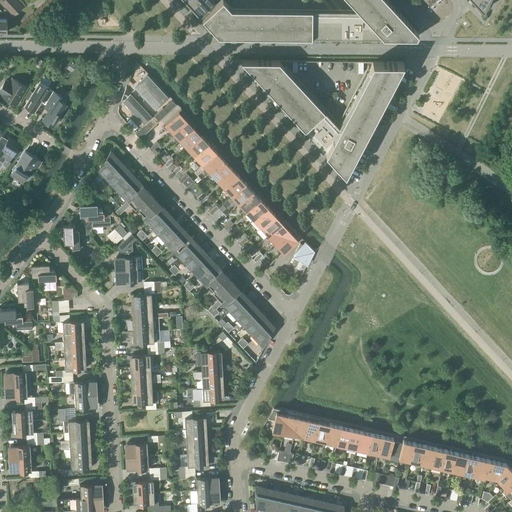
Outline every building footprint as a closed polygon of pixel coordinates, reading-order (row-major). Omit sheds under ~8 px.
[(15,0),(2,0),(0,2),(0,4),(11,17),(22,7),(15,0)] [(199,0),(192,7),(199,15),(215,0),(199,0)] [(418,33),(387,0),(354,0),(361,7),(361,8),(360,9),(358,10),(359,10),(357,12),(357,11),(356,12),(231,11),(231,9),(231,8),(223,0),(220,0),(202,18),(218,35),(416,37),(418,33)] [(475,0),(474,2),(483,11),(488,0),(475,0)] [(36,64),(42,67),(44,62),(39,59),(36,64)] [(289,60),(260,60),(241,60),(345,172),(403,62),(372,61),(368,70),(369,70),(370,71),(371,72),(370,73),(367,71),(367,72),(369,74),(363,86),(360,85),(360,86),(363,87),(356,99),(353,98),(353,99),(355,101),(349,113),(346,111),(346,112),(348,114),(346,118),(345,118),(346,119),(342,126),(339,125),(339,126),(341,127),(340,129),(339,131),(332,124),(335,121),(334,120),(331,123),(322,112),(324,110),(323,109),(321,111),(312,101),(314,99),(313,98),(311,100),(301,90),(304,88),(303,87),(301,89),(291,79),(294,77),(293,76),(290,78),(289,77),(289,74),(289,72),(289,60)] [(66,69),(71,72),(76,64),(71,61),(66,69)] [(135,86),(155,108),(167,98),(147,75),(135,86)] [(13,78),(10,83),(5,80),(0,88),(0,91),(4,94),(3,95),(16,103),(26,87),(13,78)] [(53,90),(48,87),(48,86),(40,81),(25,105),(34,110),(40,101),(44,104),(53,90)] [(43,119),(52,125),(66,103),(60,100),(62,96),(54,92),(45,106),(49,109),(43,119)] [(123,101),(144,123),(151,117),(130,95),(123,101)] [(158,121),(166,113),(169,111),(168,111),(175,104),(172,100),(163,108),(163,107),(154,116),(158,121)] [(164,124),(172,132),(189,117),(181,109),(164,124)] [(172,132),(180,141),(194,127),(196,125),(189,117),(172,132)] [(144,125),(135,133),(140,138),(149,130),(144,125)] [(180,141),(187,148),(201,135),(194,127),(180,141)] [(0,150),(8,137),(9,135),(0,129),(0,150)] [(187,148),(194,156),(209,143),(201,135),(187,148)] [(8,137),(0,150),(0,162),(6,166),(11,158),(13,160),(19,150),(15,148),(18,143),(8,137)] [(152,150),(152,151),(159,144),(157,141),(149,148),(152,151),(152,150)] [(194,156),(202,164),(216,151),(209,143),(194,156)] [(157,156),(159,159),(167,152),(164,149),(157,156)] [(37,158),(25,150),(11,173),(23,181),(28,173),(31,174),(35,168),(32,166),(37,158)] [(100,170),(106,176),(121,163),(111,151),(106,159),(105,157),(99,167),(101,169),(100,170)] [(202,164),(209,172),(223,159),(216,151),(202,164)] [(164,164),(167,167),(174,160),(171,157),(164,164)] [(209,172),(216,180),(231,167),(223,159),(209,172)] [(106,176),(113,184),(128,170),(121,163),(106,176)] [(171,172),(174,175),(181,168),(179,165),(171,172)] [(216,180),(223,188),(238,174),(231,167),(216,180)] [(113,184),(120,192),(135,178),(128,170),(113,184)] [(186,173),(179,180),(181,183),(189,176),(186,173)] [(223,188),(231,196),(245,182),(238,174),(223,188)] [(120,192),(128,199),(142,186),(135,178),(120,192)] [(90,184),(96,190),(101,186),(95,180),(90,184)] [(188,190),(189,190),(196,183),(194,181),(186,188),(188,190)] [(231,196),(238,203),(252,190),(245,182),(231,196)] [(137,209),(144,216),(158,203),(142,186),(128,199),(115,211),(119,215),(130,204),(135,210),(137,209)] [(201,189),(194,195),(196,198),(203,191),(201,189)] [(238,203),(245,211),(260,198),(252,190),(238,203)] [(105,200),(111,206),(116,202),(110,195),(105,200)] [(201,203),(204,206),(211,199),(208,196),(201,203)] [(245,211),(253,219),(267,206),(260,198),(245,211)] [(110,213),(104,213),(103,210),(102,210),(102,208),(97,208),(97,202),(79,203),(79,209),(80,215),(85,214),(86,218),(85,218),(80,223),(89,231),(92,228),(92,227),(110,226),(110,221),(110,213)] [(144,216),(152,225),(166,212),(158,203),(144,216)] [(216,205),(208,211),(211,214),(218,208),(216,205)] [(253,219),(260,227),(274,214),(267,206),(253,219)] [(152,225),(159,233),(174,219),(166,212),(152,225)] [(216,219),(218,222),(226,215),(223,213),(216,219)] [(260,227),(267,235),(282,222),(274,214),(260,227)] [(159,233),(166,241),(181,227),(174,219),(159,233)] [(267,235),(275,243),(292,228),(284,219),(282,222),(267,235)] [(231,220),(223,227),(224,228),(223,228),(226,230),(233,223),(231,220)] [(63,224),(64,242),(69,241),(70,246),(72,246),(72,247),(79,247),(79,246),(82,245),(82,235),(79,235),(78,229),(74,229),(74,223),(69,224),(68,223),(63,224)] [(77,226),(86,235),(89,231),(80,223),(77,226)] [(114,228),(118,233),(123,228),(119,224),(114,228)] [(181,227),(166,241),(174,249),(189,236),(181,227)] [(123,228),(118,233),(122,237),(127,232),(123,228)] [(233,238),(240,231),(238,228),(230,235),(233,238)] [(292,228),(275,243),(283,252),(299,236),(292,228)] [(116,247),(120,252),(132,251),(132,242),(136,238),(131,233),(116,247)] [(238,243),(240,246),(248,239),(245,236),(238,243)] [(176,252),(184,260),(199,246),(191,238),(176,252)] [(305,262),(308,263),(314,251),(306,243),(304,245),(300,243),(293,255),(305,262)] [(245,251),(248,254),(255,247),(253,244),(245,251)] [(184,260),(192,268),(206,254),(199,246),(184,260)] [(253,259),(255,262),(263,255),(260,252),(253,259)] [(192,268),(199,276),(214,262),(206,254),(192,268)] [(116,256),(117,270),(137,269),(137,268),(142,268),(141,255),(136,255),(133,255),(124,255),(124,256),(116,256)] [(263,270),(270,263),(267,260),(260,267),(263,270)] [(199,276),(207,285),(222,271),(214,262),(199,276)] [(31,264),(31,270),(32,276),(37,276),(38,280),(44,279),(44,282),(55,281),(55,279),(56,279),(56,271),(54,271),(54,269),(49,269),(49,264),(31,264)] [(137,269),(117,270),(118,282),(126,282),(126,283),(134,282),(138,281),(137,269)] [(216,309),(223,302),(238,288),(222,271),(207,285),(214,292),(213,294),(218,299),(207,309),(211,313),(216,309)] [(23,282),(22,282),(17,282),(18,300),(24,300),(24,305),(26,305),(26,306),(33,306),(33,304),(36,304),(36,293),(33,293),(32,287),(29,288),(28,282),(23,282)] [(71,299),(71,298),(70,298),(70,292),(75,292),(71,287),(63,287),(63,300),(71,299)] [(223,302),(230,310),(245,296),(238,288),(223,302)] [(131,294),(132,306),(156,305),(156,292),(144,293),(135,293),(135,294),(131,294)] [(230,310),(238,317),(252,304),(245,296),(230,310)] [(238,317),(245,325),(259,312),(252,304),(238,317)] [(132,318),(162,317),(167,316),(167,312),(157,313),(156,305),(132,306),(132,318)] [(4,322),(16,321),(16,329),(32,329),(32,320),(23,321),(22,314),(21,314),(21,311),(16,312),(16,306),(0,306),(0,318),(4,318),(4,322)] [(245,325),(252,333),(267,319),(259,312),(245,325)] [(132,318),(133,330),(153,329),(153,321),(162,321),(162,317),(132,318)] [(62,321),(63,333),(83,332),(82,319),(78,320),(78,319),(70,320),(62,321)] [(267,319),(252,333),(262,344),(266,337),(268,339),(273,328),(272,327),(273,326),(267,319)] [(159,329),(153,329),(133,330),(134,343),(138,342),(138,343),(146,342),(159,341),(159,329)] [(218,335),(223,340),(227,336),(222,331),(218,335)] [(54,341),(54,345),(84,344),(83,332),(63,333),(63,341),(54,341)] [(52,334),(45,334),(45,342),(50,342),(53,338),(52,334)] [(64,349),(64,357),(84,356),(84,344),(54,345),(55,350),(64,349)] [(197,363),(201,363),(221,362),(221,350),(216,350),(216,349),(208,350),(195,351),(195,362),(197,362),(197,363)] [(249,354),(254,359),(259,355),(254,350),(249,354)] [(130,355),(130,367),(150,366),(150,354),(142,354),(134,354),(134,355),(130,355)] [(84,356),(64,357),(65,369),(72,369),(81,369),(81,368),(85,368),(84,356)] [(192,371),(192,375),(222,374),(221,362),(201,363),(201,371),(192,371)] [(130,367),(131,379),(160,378),(160,373),(151,374),(150,366),(130,367)] [(6,372),(6,385),(30,383),(29,370),(22,371),(22,370),(14,371),(6,372)] [(202,379),(202,387),(222,386),(222,374),(192,375),(193,380),(202,379)] [(131,379),(132,391),(152,390),(151,382),(161,382),(160,378),(131,379)] [(69,394),(74,394),(94,393),(94,380),(85,380),(77,380),(77,381),(68,381),(69,394)] [(30,383),(6,385),(7,398),(15,397),(15,398),(24,397),(31,396),(30,383)] [(222,386),(202,387),(203,399),(210,399),(210,400),(219,399),(223,399),(222,386)] [(157,390),(152,390),(132,391),(132,404),(137,403),(137,404),(145,403),(158,402),(157,390)] [(94,393),(74,394),(75,407),(79,407),(87,407),(87,406),(95,406),(94,393)] [(272,430),(283,433),(288,411),(273,407),(267,418),(274,420),(272,430)] [(12,410),(12,421),(32,420),(32,408),(24,409),(24,408),(16,409),(12,410)] [(283,433),(294,435),(299,413),(288,411),(283,433)] [(294,435),(304,438),(309,415),(299,413),(294,435)] [(184,417),(185,429),(205,428),(205,416),(200,416),(200,415),(192,416),(184,417)] [(304,438),(315,440),(319,421),(320,418),(309,415),(304,438)] [(75,419),(68,420),(63,420),(64,432),(68,431),(68,432),(89,431),(88,418),(84,419),(84,418),(75,419)] [(32,420),(12,421),(13,433),(17,433),(26,433),(26,432),(33,432),(32,420)] [(315,440),(326,442),(330,423),(319,421),(315,440)] [(326,442),(336,445),(340,426),(330,423),(326,442)] [(336,445),(347,447),(351,428),(340,426),(336,445)] [(176,437),(177,442),(206,440),(205,428),(185,429),(186,437),(176,437)] [(347,447),(357,450),(362,430),(351,428),(347,447)] [(357,450),(368,452),(372,433),(362,430),(357,450)] [(60,440),(60,444),(89,443),(89,431),(68,432),(69,440),(60,440)] [(368,452),(378,454),(383,435),(372,433),(368,452)] [(390,454),(394,455),(397,442),(392,441),(393,438),(383,435),(378,454),(389,457),(390,454)] [(186,445),(187,454),(207,452),(206,440),(177,442),(177,446),(186,445)] [(398,459),(409,461),(413,442),(403,440),(402,443),(397,442),(394,455),(399,456),(398,459)] [(127,443),(127,456),(147,455),(147,442),(143,442),(143,441),(135,442),(127,443)] [(409,461),(420,464),(424,445),(413,442),(409,461)] [(69,448),(70,457),(90,455),(89,443),(60,444),(60,449),(69,448)] [(10,445),(10,459),(31,457),(30,444),(26,445),(26,444),(18,444),(18,445),(10,445)] [(420,464),(431,466),(435,447),(424,445),(420,464)] [(431,466),(441,469),(446,449),(435,447),(431,466)] [(441,469),(452,471),(456,452),(446,449),(441,469)] [(207,452),(187,454),(187,465),(195,465),(195,466),(203,465),(207,464),(207,452)] [(452,471),(463,474),(467,454),(456,452),(452,471)] [(463,474),(473,476),(478,457),(467,454),(463,474)] [(90,455),(70,457),(70,468),(78,468),(86,468),(86,467),(91,467),(90,455)] [(147,455),(127,456),(128,469),(136,468),(136,469),(145,468),(148,468),(147,455)] [(31,457),(10,459),(11,472),(19,471),(20,472),(28,471),(31,470),(31,457)] [(484,478),(485,476),(488,459),(478,457),(473,476),(484,478)] [(485,476),(496,479),(505,463),(488,459),(485,476)] [(496,479),(504,488),(511,480),(511,470),(505,463),(496,479)] [(378,480),(392,484),(395,475),(381,471),(378,480)] [(196,477),(197,490),(217,489),(216,476),(208,476),(199,476),(199,477),(196,477)] [(133,481),(133,492),(154,491),(153,479),(145,480),(145,479),(137,480),(133,481)] [(503,489),(510,497),(511,495),(511,480),(504,488),(503,489)] [(79,484),(80,497),(100,496),(100,483),(91,483),(83,483),(83,484),(79,484)] [(257,506),(262,508),(267,488),(256,486),(256,494),(254,493),(255,505),(257,505),(257,506)] [(262,508),(273,510),(277,490),(267,488),(262,508)] [(217,489),(197,490),(197,503),(201,503),(209,503),(209,502),(218,502),(217,489)] [(273,510),(281,511),(283,511),(288,493),(277,490),(273,510)] [(154,491),(133,492),(134,504),(138,504),(147,504),(154,503),(154,491)] [(481,498),(487,501),(493,496),(489,492),(483,491),(481,498)] [(283,511),(294,511),(299,495),(288,493),(283,511)] [(294,511),(306,511),(309,498),(299,495),(294,511)] [(100,496),(80,497),(75,497),(76,510),(63,511),(80,511),(80,510),(84,510),(93,510),(93,509),(101,509),(100,496)] [(306,511),(317,511),(320,500),(309,498),(306,511)] [(317,511),(328,511),(331,503),(320,500),(317,511)] [(188,502),(187,511),(196,511),(197,502),(188,502)] [(331,503),(328,511),(343,511),(344,507),(342,506),(341,505),(331,503)]
